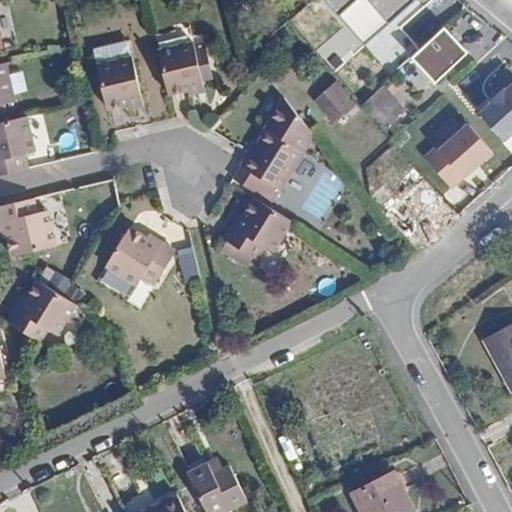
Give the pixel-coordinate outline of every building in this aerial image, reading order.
[(329,0),(368,43),(414,0),(329,0)] [(471,49),(447,24),(413,57),(437,82),(471,49)] [(93,47),(97,63),(132,55),(127,40),(93,47)] [(158,50),(168,93),(188,89),(203,85),(193,41),(158,50)] [(107,107),(127,102),(142,99),(132,55),(97,63),(107,107)] [(4,63),(0,63),(0,104),(12,101),(4,63)] [(511,133),(511,80),(480,111),(506,139),(511,133)] [(357,105),(337,81),(315,101),(334,124),(357,105)] [(203,85),(188,89),(189,93),(203,90),(203,85)] [(383,86),(364,104),(386,128),(406,109),(383,86)] [(248,151),(247,153),(233,178),(271,200),(279,188),(283,189),(314,132),(285,95),(252,153),(248,151)] [(142,99),(127,102),(128,108),(143,104),(142,99)] [(0,174),(27,168),(24,152),(34,150),(26,116),(0,122),(0,174)] [(470,117),(425,156),(451,187),(497,149),(470,117)] [(409,235),(444,203),(423,179),(387,210),(409,235)] [(36,213),(33,197),(0,205),(0,221),(5,220),(7,234),(12,255),(31,251),(56,245),(48,210),(36,213)] [(274,252),(293,221),(254,197),(243,216),(236,228),(232,226),(224,238),(228,240),(223,249),(233,255),(239,247),(248,253),(252,256),(260,243),(274,252)] [(404,238),(413,248),(452,212),(444,203),(409,235),(404,238)] [(236,228),(243,216),(240,214),(232,226),(236,228)] [(160,247),(148,241),(129,229),(106,266),(135,284),(141,276),(155,284),(174,251),(162,243),(160,247)] [(151,236),(148,241),(160,247),(162,243),(151,236)] [(243,261),(248,253),(239,247),(233,255),(243,261)] [(193,248),(178,251),(186,283),(200,279),(193,248)] [(56,336),(76,304),(64,296),(37,280),(24,301),(17,312),(14,311),(7,322),(39,342),(46,330),(56,336)] [(21,299),(14,311),(17,312),(24,301),(21,299)] [(511,324),(484,340),(511,391),(511,324)] [(207,459),(199,464),(205,475),(214,470),(207,459)] [(205,475),(199,464),(180,473),(198,511),(220,511),(239,503),(220,467),(214,470),(205,475)] [(397,465),(356,487),(369,511),(399,511),(416,504),(397,465)] [(152,511),(178,511),(170,496),(151,506),(154,511),(152,511)]
